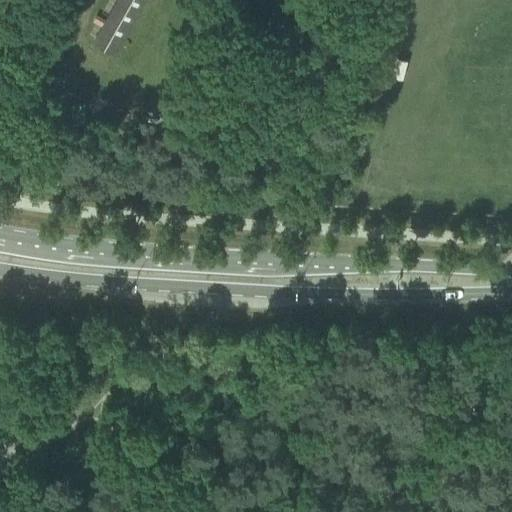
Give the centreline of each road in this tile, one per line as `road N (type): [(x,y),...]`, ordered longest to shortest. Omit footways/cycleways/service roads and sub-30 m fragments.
road 1 (primary): [(511,273),(98,249),(0,233)]
road 2 (primary): [(0,271),(164,287),(511,295)]
